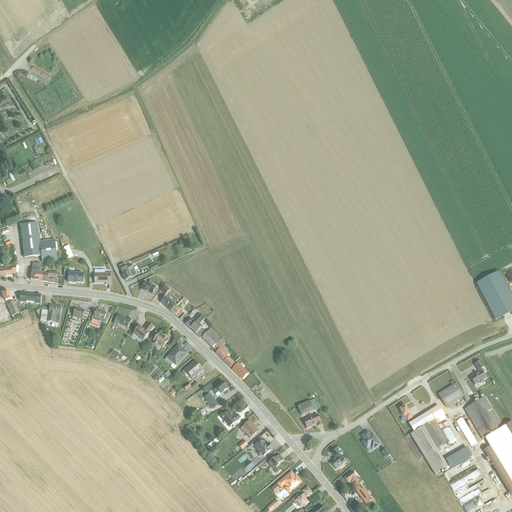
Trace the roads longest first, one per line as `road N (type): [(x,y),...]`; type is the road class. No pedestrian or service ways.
road 1 (secondary): [(0,285),(162,311),(288,439)]
road 2 (track): [(131,301),(7,74)]
road 3 (unclassified): [(511,334),(332,434)]
